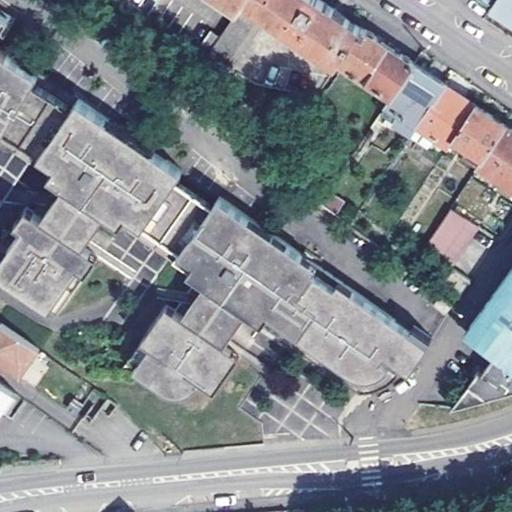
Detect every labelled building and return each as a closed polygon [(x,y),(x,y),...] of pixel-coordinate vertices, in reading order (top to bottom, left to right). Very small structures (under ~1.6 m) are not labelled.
[(222,33),(207,54),(230,69),(268,15),(339,62),(340,60),(362,28),(334,8),(321,0),(244,0),(241,5),(222,33)] [(511,0),(498,0),(493,7),(511,19),(511,0)] [(108,118),(58,84),(0,51),(0,28),(3,23),(0,21),(0,133),(1,134),(2,133),(7,125),(26,136),(44,147),(38,155),(38,156),(54,167),(48,176),(62,186),(105,216),(111,207),(126,217),(142,228),(144,227),(180,252),(173,263),(197,280),(246,314),(253,305),(269,316),(367,385),(376,384),(382,383),(392,378),(396,375),(400,370),(403,365),(410,370),(430,342),(219,196),(213,204),(195,192),(176,179),(182,170),(152,149),(148,155),(104,125),(108,118)] [(207,54),(222,33),(215,28),(199,50),(206,56),(207,54)] [(362,28),(340,60),(365,77),(387,44),(375,36),(362,28)] [(365,77),(392,95),(414,63),(401,54),(387,44),(365,77)] [(418,123),(444,83),(414,63),(392,95),(381,111),(411,132),(418,123)] [(476,105),(444,83),(418,123),(449,145),(454,138),(476,105)] [(477,167),(478,164),(505,125),(476,105),(454,138),(469,148),(463,157),(477,167)] [(26,136),(7,125),(2,133),(21,143),(38,155),(44,147),(26,136)] [(511,129),(505,125),(478,164),(511,187),(511,129)] [(105,216),(62,186),(41,217),(84,247),(105,216)] [(321,198),(337,211),(343,202),(328,189),(321,198)] [(26,207),(0,245),(0,278),(49,312),(79,269),(91,252),(84,247),(41,217),(26,207)] [(126,217),(111,207),(105,216),(120,226),(126,217)] [(425,248),(451,265),(478,228),(451,209),(425,248)] [(98,257),(91,252),(79,269),(87,274),(98,257)] [(441,283),(460,295),(471,279),(451,265),(441,283)] [(511,274),(474,330),(473,335),(511,364),(511,274)] [(197,280),(175,311),(225,345),(246,314),(197,280)] [(455,303),(444,294),(437,302),(449,311),(455,303)] [(175,311),(167,305),(125,365),(166,394),(171,396),(174,397),(176,397),(191,376),(206,387),(232,350),(225,345),(175,311)] [(253,305),(246,314),(263,325),(269,316),(253,305)] [(246,348),(256,332),(241,323),(231,339),(246,348)] [(40,350),(2,324),(0,326),(0,362),(21,377),(40,350)] [(511,364),(473,335),(473,341),(493,356),(489,362),(481,374),(477,372),(467,386),(484,398),(511,389),(511,364)] [(240,356),(232,350),(206,387),(214,393),(240,356)] [(0,381),(0,410),(14,391),(0,381)] [(484,398),(467,386),(457,401),(457,405),(484,398)]
